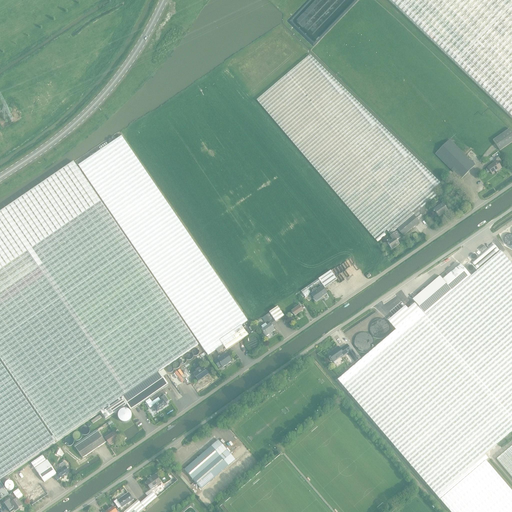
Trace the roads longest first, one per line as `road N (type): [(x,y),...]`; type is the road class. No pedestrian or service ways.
road 1 (unclassified): [(38,511),(511,184)]
road 2 (unclassified): [(511,209),(74,511)]
road 3 (primary): [(0,177),(91,107),(163,0)]
